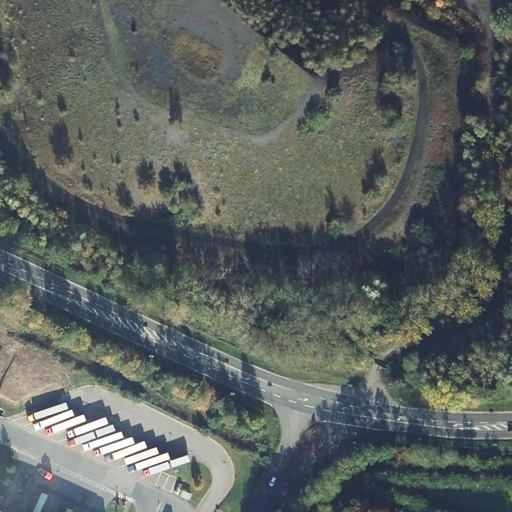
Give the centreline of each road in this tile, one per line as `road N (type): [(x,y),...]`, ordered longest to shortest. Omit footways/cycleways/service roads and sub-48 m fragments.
road 1 (secondary): [(303,398),(0,264)]
road 2 (secondary): [(511,426),(350,410)]
road 3 (unknown): [(139,403),(183,429),(181,449),(147,499)]
